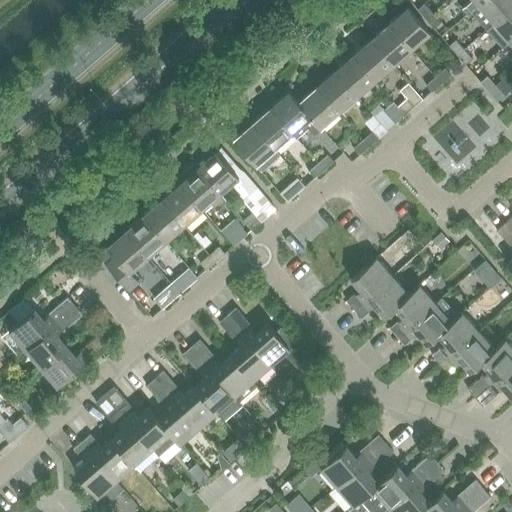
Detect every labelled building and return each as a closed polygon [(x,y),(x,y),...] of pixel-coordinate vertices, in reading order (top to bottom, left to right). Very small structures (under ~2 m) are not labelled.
[(483,0),(470,0),(462,7),(467,14),(469,12),(478,5),(483,0)] [(469,12),(485,30),(511,6),(511,0),(483,0),(478,5),(469,12)] [(418,9),(426,18),(433,12),(425,3),(418,9)] [(407,6),(389,23),(411,48),(430,32),(407,6)] [(501,48),(510,41),(509,41),(511,38),(511,6),(485,30),(501,48)] [(433,12),(426,18),(434,28),(441,22),(433,12)] [(389,23),(371,38),(393,64),(411,48),(389,23)] [(371,38),(353,54),(375,80),(393,64),(371,38)] [(449,45),(457,55),(464,48),(456,39),(449,45)] [(464,48),(457,55),(466,64),(473,58),(464,48)] [(353,54),(335,70),(358,95),(375,80),(353,54)] [(445,68),(435,76),(441,83),(451,75),(445,68)] [(335,70),(317,85),(340,111),(358,95),(335,70)] [(480,81),(488,91),(495,85),(487,75),(480,81)] [(441,83),(435,76),(426,84),(432,91),(441,83)] [(407,97),(397,106),(399,108),(405,115),(408,112),(415,106),(423,99),(408,83),(400,90),(407,97)] [(317,85),(299,101),(312,116),(311,117),(320,128),(340,111),(317,85)] [(495,85),(488,91),(497,100),(504,94),(495,85)] [(289,91),(270,107),(293,133),(297,138),(308,128),(314,135),(321,129),(320,128),(311,117),(312,116),(299,101),(289,91)] [(394,102),(384,110),(390,116),(396,123),(405,115),(399,108),(397,106),(394,102)] [(270,107),(252,123),(275,148),(293,133),(270,107)] [(275,148),(252,123),(233,139),(256,165),(275,148)] [(372,131),(363,139),(369,146),(378,138),(372,131)] [(369,146),(363,139),(354,148),(359,154),(369,146)] [(261,221),(275,209),(243,172),(239,168),(220,148),(216,151),(198,167),(220,193),(231,184),(240,195),(239,196),(255,214),(261,221)] [(328,154),(318,162),(325,169),(334,161),(328,154)] [(325,169),(318,162),(309,171),(315,177),(325,169)] [(198,167),(180,183),(202,209),(210,202),(213,206),(218,202),(221,206),(227,201),(220,193),(198,167)] [(180,183),(161,199),(184,225),(202,209),(180,183)] [(297,193),(297,192),(291,186),(282,194),(287,201),(297,193)] [(161,199),(143,215),(166,240),(184,225),(161,199)] [(255,214),(246,223),(252,230),(261,221),(255,214)] [(143,215),(125,230),(148,256),(166,240),(143,215)] [(242,238),(243,238),(247,234),(241,227),(234,218),(221,230),(234,245),(242,238)] [(511,230),(505,222),(496,230),(511,247),(511,258),(507,263),(511,268),(511,230)] [(99,254),(106,262),(131,290),(139,283),(129,272),(148,256),(125,230),(107,247),(99,254)] [(197,232),(193,235),(204,247),(210,242),(205,236),(202,238),(197,232)] [(441,233),(433,240),(440,248),(448,241),(441,233)] [(219,246),(210,254),(216,261),(225,253),(219,246)] [(216,261),(210,254),(200,262),(206,269),(216,261)] [(347,300),(354,309),(392,275),(376,256),(351,278),(361,289),(355,294),(355,293),(347,300)] [(485,258),(473,269),(479,276),(491,265),(485,258)] [(384,316),(395,307),(394,306),(408,293),(392,275),(354,309),(362,317),(369,310),(369,309),(374,305),(384,316)] [(183,277),(174,285),(180,292),(189,284),(183,277)] [(389,327),(397,336),(436,303),(419,283),(408,293),(394,306),(395,307),(403,317),(398,321),(397,321),(389,327)] [(11,331),(2,338),(15,352),(23,345),(26,349),(75,306),(68,297),(49,313),(50,314),(44,319),(35,308),(21,320),(9,330),(11,331)] [(436,303),(397,336),(404,345),(412,338),(412,337),(417,332),(426,343),(437,334),(436,333),(451,320),(457,315),(451,308),(442,297),(436,303)] [(26,349),(41,367),(67,345),(58,334),(63,330),(64,330),(83,314),(75,306),(26,349)] [(236,307),(228,314),(271,363),(283,352),(298,369),(311,357),(282,324),(275,331),(268,322),(256,332),(252,326),(253,325),(236,307)] [(432,355),(440,363),(478,329),(462,311),(451,320),(436,333),(437,334),(446,344),(441,349),(440,348),(432,355)] [(241,345),(231,354),(253,379),(271,363),(228,314),(219,322),(235,341),(236,340),(241,345)] [(469,370),(480,361),(479,360),(494,348),(478,329),(440,363),(447,372),(455,365),(454,364),(460,359),(469,370)] [(67,345),(41,367),(58,385),(107,342),(99,333),(80,349),(81,350),(76,355),(67,345)] [(200,338),(191,346),(223,382),(234,395),(239,401),(258,385),(253,379),(231,354),(220,363),(215,358),(216,357),(200,338)] [(467,389),(475,397),(511,365),(511,346),(505,338),(494,348),(479,360),(480,361),(489,372),(484,376),(483,375),(467,389)] [(223,382),(191,346),(183,353),(199,372),(200,371),(205,377),(199,382),(194,386),(216,411),(224,420),(242,404),(239,401),(234,395),(223,382)] [(511,365),(475,397),(482,406),(498,392),(497,391),(503,387),(511,397),(511,365)] [(164,370),(155,377),(199,426),(216,411),(194,386),(184,395),(179,389),(180,388),(164,370)] [(169,408),(158,417),(157,418),(170,432),(176,440),(179,443),(199,426),(159,382),(155,377),(150,382),(147,385),(163,404),(164,403),(169,408)] [(23,395),(18,400),(19,402),(18,403),(26,411),(32,405),(23,395)] [(157,418),(158,417),(149,406),(138,416),(133,410),(134,409),(127,402),(119,409),(152,448),(158,456),(176,440),(170,432),(157,418)] [(152,448),(119,409),(110,417),(117,425),(118,424),(122,429),(112,438),(134,463),(141,471),(158,456),(152,448)] [(13,428),(19,434),(29,426),(23,419),(13,428)] [(249,429),(241,436),(248,444),(256,437),(249,429)] [(91,433),(82,441),(116,479),(134,463),(112,438),(102,447),(97,442),(98,441),(91,433)] [(320,467),(337,485),(386,442),(379,434),(360,450),(361,451),(355,456),(346,445),(320,467)] [(236,437),(221,450),(229,459),(244,445),(236,437)] [(82,441),(74,448),(81,456),(82,455),(86,461),(75,471),(83,479),(97,496),(105,505),(124,488),(116,479),(82,441)] [(318,461),(321,466),(345,445),(341,441),(318,461)] [(353,504),(359,499),(379,483),(378,481),(369,471),(374,467),(375,467),(394,451),(386,442),(337,485),(353,504)] [(359,499),(370,511),(380,511),(438,462),(430,454),(412,470),(412,471),(407,476),(397,465),(378,481),(379,483),(359,499)] [(438,462),(380,511),(418,511),(430,502),(429,502),(420,491),(426,486),(427,487),(445,471),(438,462)] [(209,478),(202,470),(194,477),(201,485),(209,478)] [(418,511),(454,511),(483,488),(476,479),(457,495),(458,496),(452,501),(443,490),(429,502),(430,502),(418,511)] [(470,511),(471,511),(472,511),(491,496),(483,488),(454,511),(470,511)] [(181,489),(172,497),(178,505),(188,497),(181,489)] [(298,492),(285,504),(291,511),(305,511),(311,508),(298,492)] [(270,509),(272,511),(284,511),(276,503),(270,509)]
